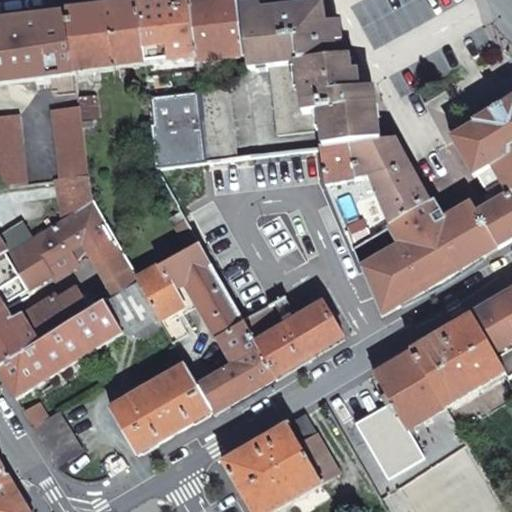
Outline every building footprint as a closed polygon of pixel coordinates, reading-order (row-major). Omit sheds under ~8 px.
[(147,67),(197,61),(189,0),(154,0),(140,2),(147,67)] [(189,0),(197,61),(246,56),(241,14),(239,0),(189,0)] [(77,76),(147,67),(140,2),(69,11),(77,76)] [(241,14),(246,56),(248,70),(270,68),(279,137),(323,133),(325,149),(383,142),(379,105),(372,105),(370,91),(359,91),(355,59),(340,59),(336,25),(327,25),(325,5),(241,14)] [(0,84),(77,76),(69,11),(0,19),(0,84)] [(230,89),(200,92),(201,99),(202,105),(203,116),(209,166),(239,161),(230,89)] [(451,139),(457,150),(474,177),(491,167),(509,197),(480,214),(500,248),(511,241),(511,98),(472,122),(474,126),(451,139)] [(171,103),(151,105),(158,173),(209,166),(203,116),(174,119),(171,103)] [(84,124),(81,106),(51,110),(63,181),(91,179),(84,130),(84,124)] [(21,115),(0,117),(0,187),(32,185),(21,115)] [(383,142),(325,149),(328,180),(332,189),(374,186),(389,227),(431,202),(430,200),(397,140),(383,142)] [(63,181),(60,182),(61,222),(68,218),(93,204),(94,204),(91,179),(63,181)] [(437,202),(432,204),(431,202),(389,227),(389,228),(400,246),(358,260),(372,298),(377,313),(394,306),(395,311),(403,306),(416,299),(500,248),(480,214),(472,201),(446,217),(437,202)] [(68,218),(61,222),(57,224),(12,250),(6,254),(0,257),(0,364),(84,314),(137,281),(135,277),(119,250),(107,229),(94,204),(68,218)] [(255,342),(182,214),(172,221),(186,247),(176,252),(179,257),(170,262),(229,365),(197,385),(213,414),(215,417),(277,381),(255,342)] [(363,230),(349,234),(354,249),(367,241),(363,230)] [(163,327),(172,343),(188,334),(184,325),(191,320),(160,267),(137,281),(163,327)] [(84,314),(0,364),(0,371),(16,398),(125,333),(142,340),(163,327),(137,281),(84,314)] [(511,292),(472,316),(507,375),(509,379),(511,377),(511,292)] [(280,328),(255,342),(277,381),(344,341),(322,304),(306,313),(304,307),(292,314),(295,320),(280,328)] [(380,320),(395,311),(394,306),(377,313),(380,320)] [(507,375),(472,316),(412,351),(446,410),(507,375)] [(410,431),(446,410),(412,351),(372,375),(389,404),(356,426),(388,480),(426,458),(410,431)] [(213,414),(197,385),(187,368),(112,411),(138,457),(213,414)] [(38,402),(24,411),(56,465),(83,449),(59,409),(46,417),(38,402)] [(272,511),(339,473),(306,414),(224,464),(252,511),(272,511)] [(32,511),(7,471),(0,475),(0,511),(32,511)]
